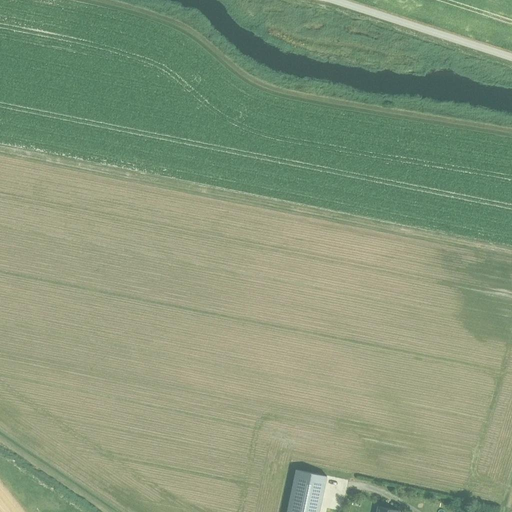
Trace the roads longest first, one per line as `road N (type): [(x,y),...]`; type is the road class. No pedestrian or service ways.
road 1 (track): [(511,252),(0,154)]
road 2 (unclassified): [(511,57),(333,0)]
